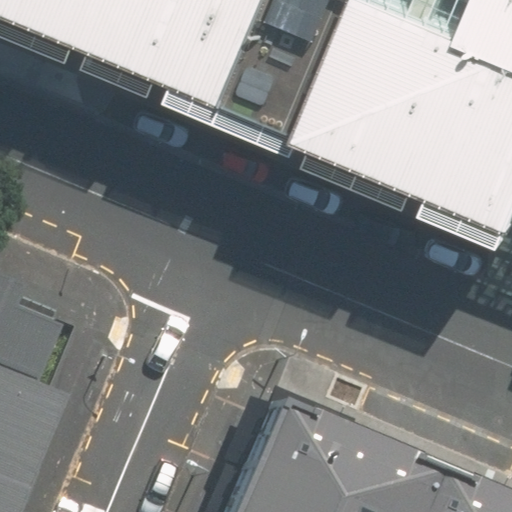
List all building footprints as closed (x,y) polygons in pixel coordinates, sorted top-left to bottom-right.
[(511,0),(0,0),(0,3),(511,214),(511,0)] [(0,398),(19,406),(50,328),(0,308),(0,398)] [(511,511),(511,495),(249,387),(197,511),(511,511)] [(40,415),(19,406),(0,398),(0,485),(11,489),(40,415)] [(0,511),(1,511),(11,489),(0,485),(0,511)]
